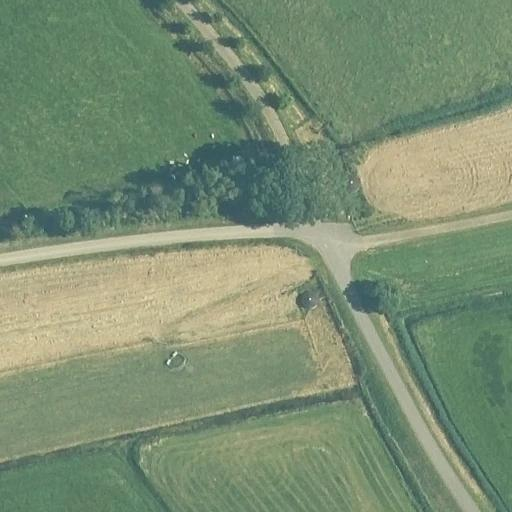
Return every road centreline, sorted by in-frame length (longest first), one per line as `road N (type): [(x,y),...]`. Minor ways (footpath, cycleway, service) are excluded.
road 1 (unclassified): [(0,262),(241,233),(321,231),(329,250)]
road 2 (unclassified): [(471,511),(411,415),(329,250)]
road 3 (track): [(291,159),(258,93),(181,0)]
road 4 (unclassified): [(329,250),(511,216)]
